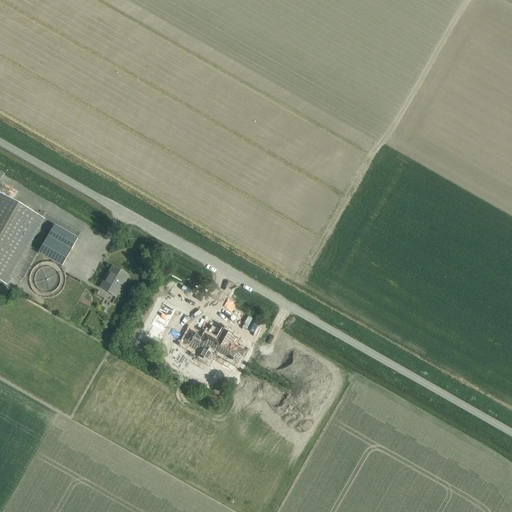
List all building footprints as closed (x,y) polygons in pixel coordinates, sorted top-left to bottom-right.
[(0,281),(4,284),(41,218),(0,195),(0,281)] [(61,267),(77,239),(53,225),(38,254),(61,267)] [(116,297),(128,276),(112,267),(100,288),(116,297)] [(52,272),(31,277),(34,288),(54,282),(52,272)] [(146,336),(159,343),(162,337),(160,336),(169,320),(157,314),(151,324),(152,325),(146,336)] [(237,346),(236,348),(232,346),(235,341),(223,334),(221,337),(213,332),(209,339),(206,337),(204,340),(190,332),(188,336),(186,335),(184,339),(185,340),(183,344),(197,352),(195,356),(201,359),(207,363),(212,354),(214,351),(225,358),(221,366),(232,372),(243,352),(240,350),(241,348),(237,346)] [(187,386),(194,383),(190,375),(183,378),(187,386)]
